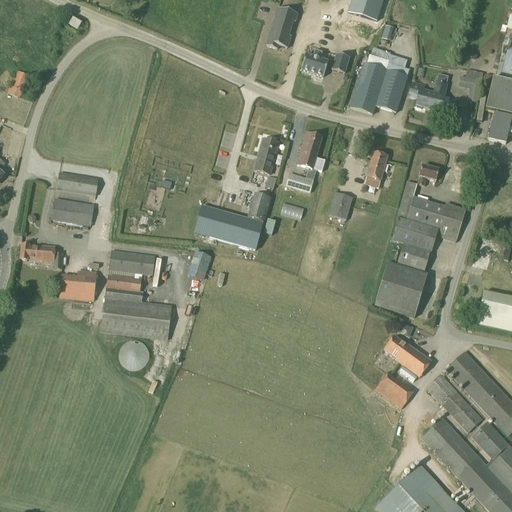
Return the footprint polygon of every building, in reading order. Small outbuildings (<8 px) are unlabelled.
[(351,0),(347,14),(377,23),(383,0),(351,0)] [(297,15),(278,10),(266,48),(277,51),(278,47),(287,50),(290,38),(288,37),(293,23),(295,24),(297,15)] [(70,25),(77,29),(80,24),(73,20),(70,25)] [(301,71),(324,78),(329,63),(320,60),(323,53),(315,51),(313,58),(306,56),(301,71)] [(496,80),(511,83),(511,53),(501,51),(498,67),(496,80)] [(332,71),(345,75),(349,60),(337,56),(332,71)] [(363,66),(350,110),(372,116),(375,108),(395,114),(406,79),(408,72),(403,71),(387,66),(388,64),(370,59),(368,58),(365,67),(363,66)] [(467,102),(476,104),(482,74),(467,71),(465,79),(460,78),(458,88),(469,91),(467,102)] [(7,94),(19,99),(29,77),(17,72),(7,94)] [(488,140),(506,144),(511,118),(511,84),(492,80),(485,111),(495,114),(488,140)] [(416,107),(441,113),(447,86),(436,83),(433,96),(420,93),(421,88),(411,86),(408,98),(417,101),(416,107)] [(297,166),(321,173),(324,162),(315,160),(321,138),(309,135),(307,141),(304,140),(302,148),(305,149),(302,158),(299,157),(297,166)] [(254,171),(269,176),(278,145),(263,140),(254,171)] [(364,186),(378,189),(387,157),(373,154),(364,186)] [(417,186),(424,188),(426,180),(436,182),(438,171),(422,167),(419,178),(417,186)] [(51,222),(90,228),(93,207),(67,203),(69,193),(95,198),(98,181),(58,174),(56,191),(63,192),(61,202),(54,200),(51,222)] [(285,188),(309,195),(313,182),(289,175),(285,188)] [(265,188),(273,191),(276,180),(268,178),(265,188)] [(373,308),(414,320),(427,275),(423,274),(436,238),(455,243),(465,212),(445,205),(444,208),(413,198),(416,186),(406,183),(396,219),(399,219),(392,242),(403,246),(396,266),(387,264),(373,308)] [(254,194),(246,218),(247,218),(262,223),(270,199),(254,194)] [(327,217),(345,223),(352,200),(334,194),(327,217)] [(301,221),(304,209),(284,203),(281,215),(301,221)] [(252,252),(261,225),(261,224),(262,223),(247,218),(246,220),(198,204),(189,232),(252,252)] [(268,221),(264,235),(272,237),(276,223),(268,221)] [(53,271),(62,271),(63,255),(54,255),(55,248),(29,246),(21,245),(20,261),(27,262),(28,261),(53,264),(53,271)] [(141,281),(151,283),(154,258),(111,252),(109,272),(142,276),(141,281)] [(208,256),(194,253),(189,276),(202,280),(208,256)] [(59,299),(93,303),(96,274),(77,272),(76,278),(61,277),(59,299)] [(100,334),(167,342),(171,307),(142,303),(143,294),(140,294),(141,281),(107,277),(100,334)] [(475,326),(511,333),(511,299),(483,293),(475,326)] [(401,325),(398,333),(410,338),(413,329),(401,325)] [(395,362),(419,379),(430,363),(407,346),(406,347),(393,337),(383,351),(396,361),(395,362)] [(148,356),(148,355),(148,352),(147,349),(145,346),(144,344),(141,342),(138,340),(134,339),(132,339),(128,339),(125,340),(122,341),(119,343),(117,346),(116,349),(115,353),(114,355),(115,358),(116,362),(117,365),(119,367),(122,370),(125,371),(128,372),(131,372),(134,372),(137,371),(140,370),(143,367),(145,365),(147,362),(148,359),(148,356)] [(445,371),(507,438),(511,433),(511,404),(464,354),(445,371)] [(374,392),(400,410),(412,394),(386,375),(374,392)] [(425,390),(467,435),(482,422),(440,376),(425,390)] [(442,419),(420,440),(456,479),(487,511),(511,511),(511,450),(510,448),(508,447),(496,458),(492,462),(491,461),(485,466),(478,459),(442,419)] [(487,424),(470,439),(491,461),(492,462),(496,458),(508,447),(487,424)] [(461,511),(419,467),(374,509),(377,511),(461,511)]
